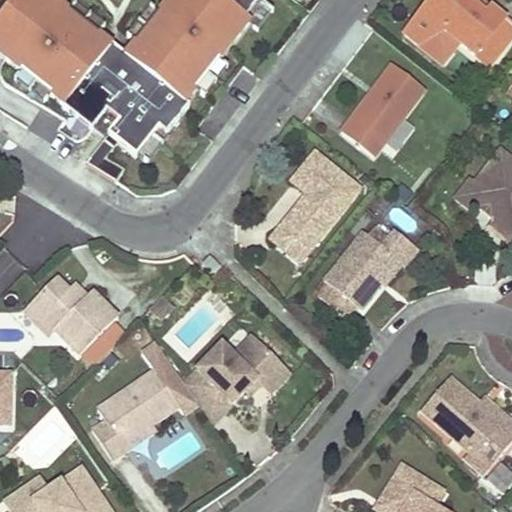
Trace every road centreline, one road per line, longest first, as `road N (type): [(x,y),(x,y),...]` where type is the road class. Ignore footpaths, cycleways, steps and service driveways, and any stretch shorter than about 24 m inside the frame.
road 1 (residential): [(77,201),(128,231),(180,224),(351,0)]
road 2 (residential): [(303,472),(427,326),(470,315),(498,318)]
